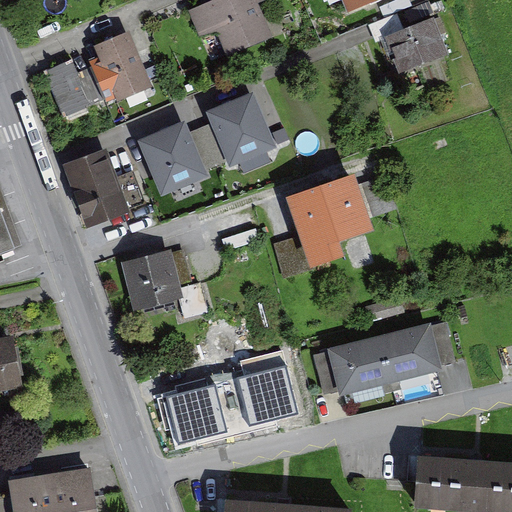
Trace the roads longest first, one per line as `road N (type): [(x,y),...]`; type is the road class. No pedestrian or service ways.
road 1 (residential): [(149,477),(0,56)]
road 2 (residential): [(149,477),(511,396)]
